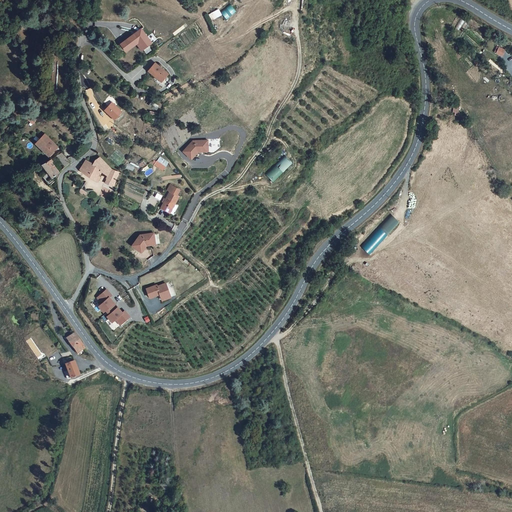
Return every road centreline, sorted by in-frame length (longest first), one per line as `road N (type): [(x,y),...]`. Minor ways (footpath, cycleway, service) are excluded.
road 1 (secondary): [(429,0),(416,17),(427,82),(418,146),(381,198),(332,242),(284,318),(246,358),(195,383),(134,380),(103,358),(67,311)]
road 2 (unclassified): [(67,311),(89,268),(59,183),(94,145),(78,75),(83,24)]
road 3 (track): [(177,234),(261,147),(286,65)]
road 4 (track): [(272,332),(321,511)]
